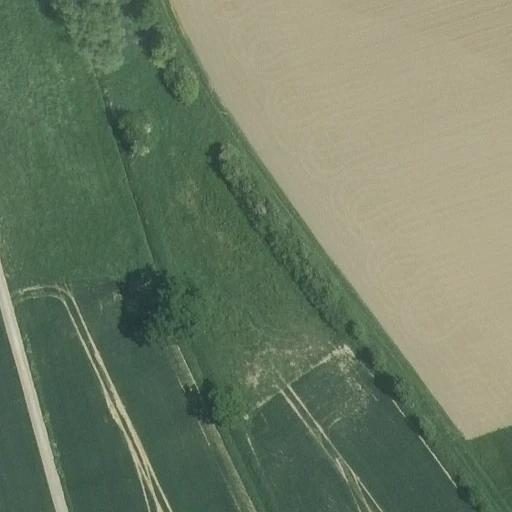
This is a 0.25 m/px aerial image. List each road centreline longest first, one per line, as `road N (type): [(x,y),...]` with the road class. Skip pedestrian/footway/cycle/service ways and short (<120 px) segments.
road 1 (track): [(170,0),(232,146),(496,511)]
road 2 (track): [(0,277),(62,511)]
